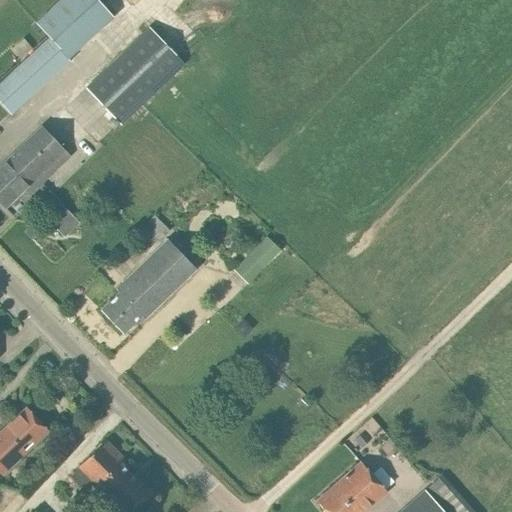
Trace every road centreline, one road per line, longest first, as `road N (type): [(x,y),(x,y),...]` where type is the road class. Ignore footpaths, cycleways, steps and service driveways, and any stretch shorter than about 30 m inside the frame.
road 1 (unclassified): [(253,511),(511,272)]
road 2 (unclassified): [(236,511),(0,272)]
